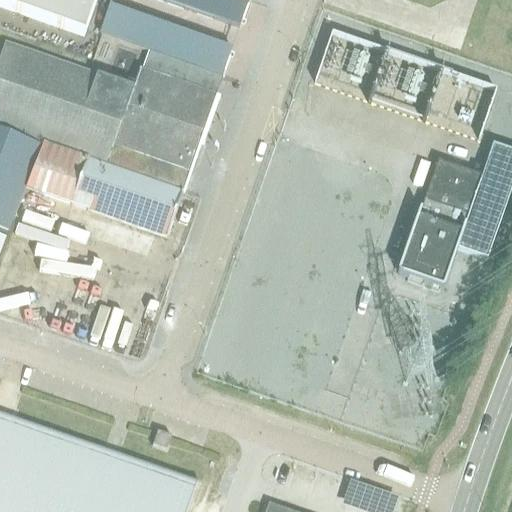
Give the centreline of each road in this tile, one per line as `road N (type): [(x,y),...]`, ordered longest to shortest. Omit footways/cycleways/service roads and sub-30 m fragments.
road 1 (unclassified): [(158,400),(298,0)]
road 2 (residential): [(468,500),(261,431)]
road 3 (residential): [(158,400),(0,347)]
road 4 (tertiary): [(468,500),(511,375)]
road 5 (unclassified): [(362,0),(449,29),(460,0)]
